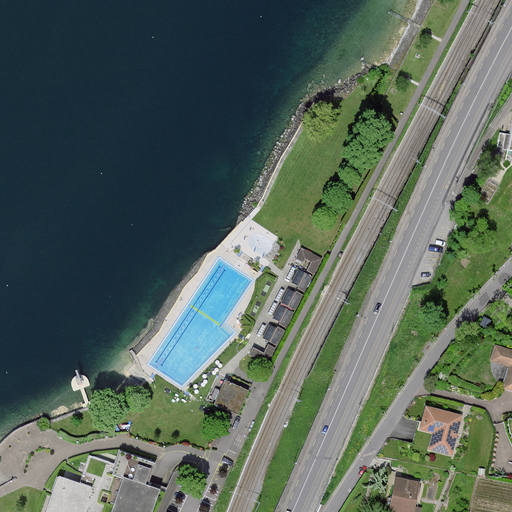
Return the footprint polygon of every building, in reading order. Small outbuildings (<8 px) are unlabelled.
[(302,248),(297,259),(304,263),(306,259),(312,262),(307,271),(314,275),(322,258),(302,248)] [(313,277),(298,269),(292,283),(305,290),(313,277)] [(303,295),(288,289),(282,303),(296,310),(303,295)] [(294,312),(280,305),(273,320),(286,328),(294,312)] [(284,329),(270,326),(263,340),(277,345),(284,329)] [(264,353),(255,348),(250,356),(269,365),(277,348),(269,344),(264,353)] [(511,350),(496,346),(492,360),(510,366),(505,381),(503,387),(511,389),(511,350)] [(248,390),(223,380),(212,404),(225,410),(237,415),(248,390)] [(463,415),(428,406),(422,429),(434,432),(429,450),(452,456),(460,427),(463,415)] [(82,482),(63,476),(49,511),(112,511),(125,479),(110,473),(112,462),(91,455),(82,482)] [(112,511),(151,511),(159,490),(145,486),(148,477),(151,471),(140,467),(134,482),(129,480),(125,479),(112,511)] [(419,482),(396,478),(390,510),(401,511),(412,511),(418,489),(419,482)]
